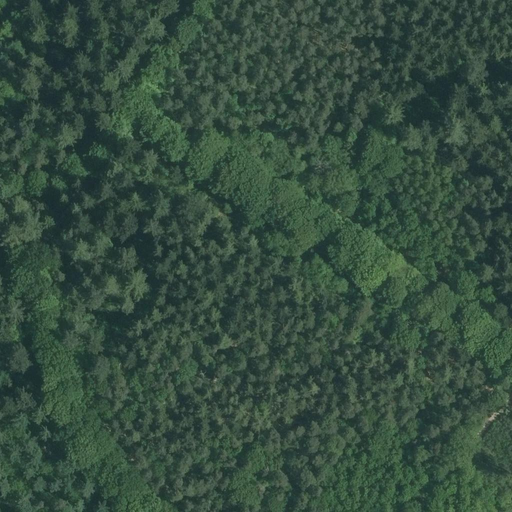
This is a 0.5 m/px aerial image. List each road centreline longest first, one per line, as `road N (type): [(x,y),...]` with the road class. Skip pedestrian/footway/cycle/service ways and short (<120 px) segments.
road 1 (track): [(35,252),(140,113),(511,360)]
road 2 (track): [(141,511),(67,417),(38,306),(35,252)]
road 3 (track): [(65,0),(50,51),(48,98),(58,139),(89,180)]
road 4 (track): [(511,395),(413,511)]
road 5 (track): [(217,0),(140,113)]
road 6 (track): [(35,252),(20,335),(0,365)]
